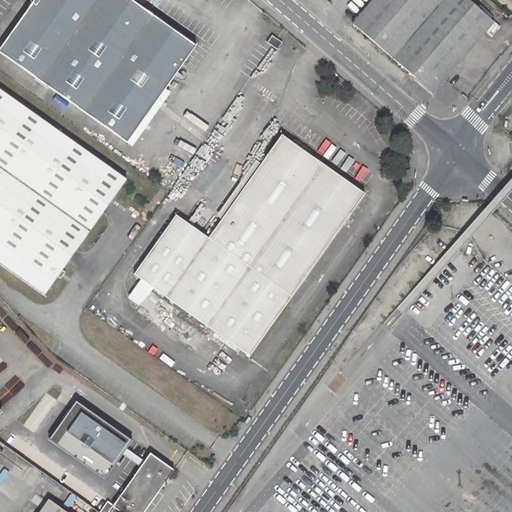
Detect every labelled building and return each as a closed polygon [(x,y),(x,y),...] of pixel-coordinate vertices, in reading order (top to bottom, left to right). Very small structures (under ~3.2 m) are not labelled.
[(0,52),(127,142),(195,46),(131,0),(34,0),(12,32),(0,48),(0,52)] [(469,0),(376,0),(355,25),(434,93),(487,32),(493,37),(501,28),(469,0)] [(267,42),(272,45),(277,39),(272,35),(267,42)] [(277,49),(282,42),(277,39),(272,45),(277,49)] [(0,264),(43,295),(126,180),(0,90),(0,264)] [(364,194),(281,135),(208,238),(166,297),(250,356),(364,194)] [(409,170),(402,171),(403,181),(410,180),(409,170)] [(134,274),(166,297),(208,238),(175,214),(134,274)] [(173,335),(187,317),(150,291),(137,310),(173,335)] [(105,479),(132,440),(77,402),(49,440),(105,479)] [(150,454),(113,507),(120,511),(143,511),(173,470),(150,454)]
